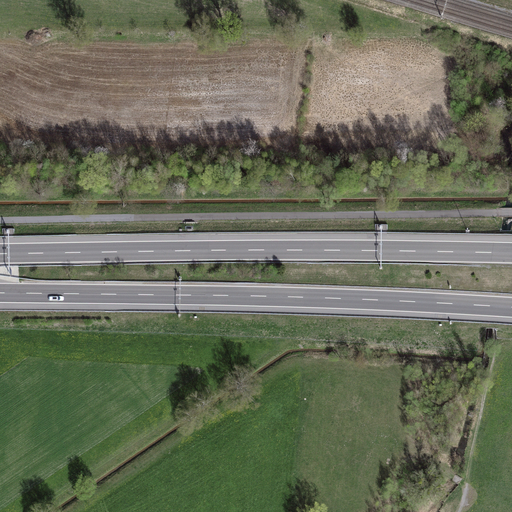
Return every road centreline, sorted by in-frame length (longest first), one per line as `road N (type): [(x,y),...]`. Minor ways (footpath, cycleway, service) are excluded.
road 1 (motorway): [(0,293),(511,307)]
road 2 (motorway): [(511,252),(0,253)]
